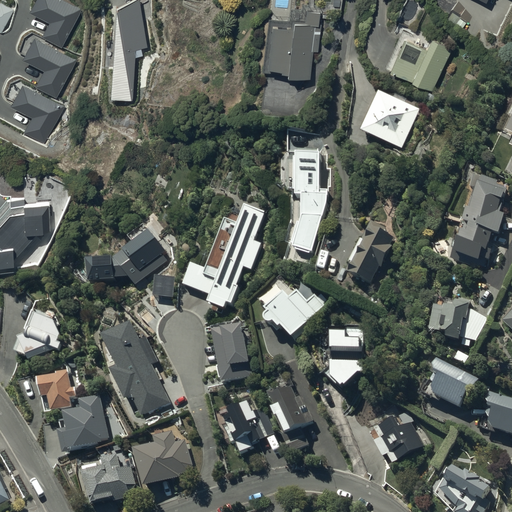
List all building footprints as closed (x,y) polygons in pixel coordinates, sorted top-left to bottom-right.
[(85,9),(68,0),(34,0),(31,7),(53,19),(44,34),(65,46),(85,9)] [(0,29),(11,8),(0,2),(0,29)] [(304,23),(268,18),(261,74),(267,74),(267,72),(279,73),(279,74),(286,75),(286,79),(308,82),(312,51),(317,52),(321,26),(317,25),(318,13),(305,12),(304,23)] [(431,92),(450,49),(431,41),(433,36),(415,29),(412,36),(401,31),(384,69),(389,71),(388,73),(431,92)] [(77,58),(34,35),(23,56),(45,68),(36,83),(57,95),(77,58)] [(65,106),(22,82),(10,103),(33,115),(24,130),(45,142),(65,106)] [(402,153),(421,113),(381,95),(363,135),(402,153)] [(511,111),(507,122),(509,123),(502,138),(506,140),(506,141),(511,144),(511,148),(509,155),(511,156),(511,111)] [(321,160),(296,160),(296,166),(294,166),(295,201),(297,201),(297,206),(303,206),(303,232),(300,232),(294,254),(296,255),(296,258),(299,259),(299,260),(311,264),(312,260),(315,261),(329,208),(329,196),(322,196),(321,160)] [(498,187),(484,182),(481,193),(479,193),(475,206),(472,205),(464,233),(471,235),(470,238),(464,236),(457,259),(454,258),(452,266),(471,272),(472,267),(478,269),(478,270),(484,272),(487,264),(490,265),(492,257),(488,255),(493,240),(499,242),(505,221),(500,219),(508,192),(497,189),(498,187)] [(49,236),(49,202),(36,203),(31,198),(7,201),(0,208),(0,274),(14,273),(13,258),(33,236),(49,236)] [(253,207),(246,204),(223,271),(210,266),(208,271),(193,265),(185,289),(196,292),(195,295),(198,296),(199,292),(205,295),(203,299),(213,303),(210,312),(227,318),(229,311),(234,313),(244,284),(242,284),(246,273),(254,276),(266,243),(262,241),(273,209),(268,208),(266,214),(252,209),(253,207)] [(157,242),(143,228),(117,257),(78,259),(74,252),(59,266),(63,268),(63,269),(63,270),(63,271),(63,272),(63,273),(64,273),(64,274),(65,275),(66,275),(67,276),(68,276),(69,275),(70,275),(71,275),(71,274),(72,274),(72,273),(73,273),(73,279),(93,279),(93,282),(117,282),(127,291),(132,286),(159,286),(159,255),(152,255),(152,248),(157,242)] [(389,239),(374,232),(366,252),(367,252),(357,276),(353,275),(349,285),(374,296),(382,277),(385,278),(396,256),(393,255),(396,248),(387,244),(389,239)] [(314,328),(329,313),(319,302),(310,311),(301,301),(293,309),(280,295),(265,310),(272,317),(267,322),(271,325),(270,325),(270,326),(269,326),(269,327),(268,327),(268,328),(268,329),(268,330),(268,331),(268,332),(268,333),(269,333),(269,334),(270,334),(270,335),(271,335),(272,336),(273,336),(274,336),(275,336),(276,335),(277,335),(282,339),(284,337),(295,348),(297,347),(298,348),(316,330),(314,328)] [(445,312),(433,310),(428,338),(439,340),(439,342),(447,344),(446,346),(461,349),(462,345),(463,345),(462,351),(470,352),(472,345),(477,346),(488,323),(474,316),(470,316),(472,305),(459,302),(458,309),(446,306),(445,312)] [(34,311),(30,310),(22,331),(26,332),(24,338),(19,337),(11,360),(14,361),(15,358),(23,361),(27,366),(51,353),(58,354),(62,337),(56,327),(58,326),(53,314),(46,312),(45,314),(44,313),(43,316),(33,313),(34,311)] [(245,326),(214,332),(224,384),(255,378),(245,326)] [(133,328),(103,344),(118,374),(112,377),(127,407),(134,404),(143,422),(173,407),(154,371),(161,367),(148,343),(142,347),(133,328)] [(339,340),(335,340),(334,362),(337,362),(336,375),(335,375),(334,392),(345,402),(347,399),(349,401),(362,384),(367,384),(367,335),(350,335),(350,339),(346,339),(346,336),(339,336),(339,340)] [(470,361),(459,356),(455,365),(465,370),(470,361)] [(480,383),(437,364),(432,373),(435,381),(434,383),(438,385),(432,397),(435,402),(462,415),(470,397),(473,399),(480,383)] [(49,413),(49,415),(71,409),(68,400),(76,398),(74,389),(71,390),(66,372),(55,375),(56,378),(35,384),(44,415),(49,413)] [(286,446),(292,458),(311,448),(303,433),(316,427),(310,416),(309,416),(301,402),(298,403),(293,393),(286,396),(284,393),(278,396),(278,395),(270,399),(278,416),(273,418),(278,427),(280,426),(289,444),(286,446)] [(511,403),(489,397),(486,407),(489,415),(489,418),(492,419),(489,430),(493,436),(511,440),(511,403)] [(58,437),(63,456),(78,452),(79,453),(99,448),(98,444),(109,441),(104,421),(106,420),(101,400),(83,405),(86,417),(66,422),(70,434),(58,437)] [(253,448),(278,436),(266,413),(255,419),(249,408),(230,418),(232,421),(224,425),(228,433),(226,434),(234,450),(237,448),(242,457),(254,450),(253,448)] [(427,453),(411,426),(402,431),(397,422),(388,427),(389,429),(371,439),(377,449),(375,450),(384,466),(386,465),(390,472),(393,470),(394,472),(427,453)] [(157,445),(136,451),(146,489),(183,479),(182,476),(191,473),(195,467),(187,441),(179,444),(176,432),(155,438),(157,445)] [(131,499),(137,486),(132,469),(121,473),(117,460),(114,461),(114,458),(102,462),(103,464),(102,465),(103,470),(98,472),(97,467),(83,471),(84,476),(82,477),(92,509),(96,508),(96,509),(114,503),(115,506),(125,502),(125,501),(131,499)] [(465,480),(453,476),(451,480),(449,478),(445,485),(447,486),(441,497),(456,511),(486,511),(489,503),(487,502),(490,492),(480,489),(482,484),(466,478),(465,480)] [(0,508),(11,503),(8,497),(6,498),(4,494),(7,492),(0,478),(0,508)]
